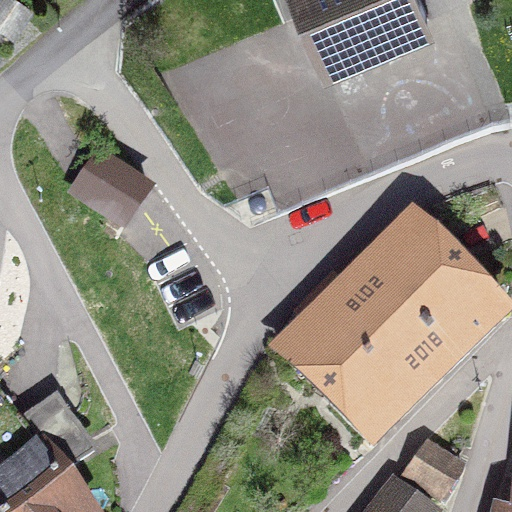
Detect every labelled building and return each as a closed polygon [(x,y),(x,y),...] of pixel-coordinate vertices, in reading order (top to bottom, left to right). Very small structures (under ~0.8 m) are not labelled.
[(37,10),(21,0),(0,0),(0,30),(17,41),(37,10)] [(428,19),(420,0),(296,0),(322,62),(428,19)] [(101,159),(76,193),(123,228),(148,193),(101,159)] [(327,278),(297,309),(311,324),(279,353),(372,448),(506,316),(413,222),(342,293),(327,278)] [(30,435),(22,424),(0,439),(0,511),(85,511),(60,477),(94,455),(63,410),(48,421),(30,435)] [(405,477),(445,505),(463,473),(426,448),(405,477)] [(424,511),(391,487),(373,511),(424,511)]
